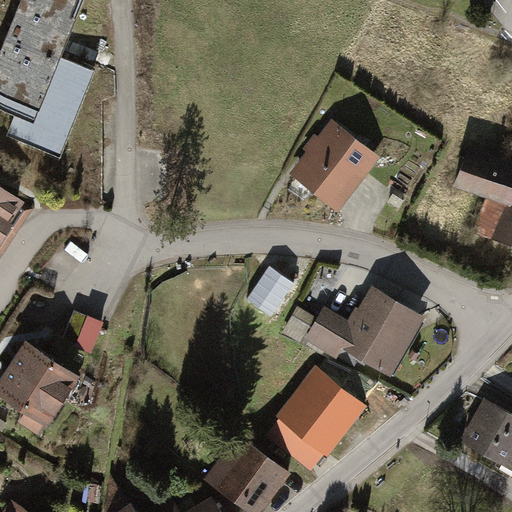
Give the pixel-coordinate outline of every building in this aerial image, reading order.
[(83,0),(15,0),(0,30),(0,112),(10,117),(23,123),(56,56),(83,0)] [(96,75),(56,56),(23,123),(10,117),(0,135),(0,138),(52,164),(76,116),(96,75)] [(373,162),(326,125),(278,187),(326,223),(373,162)] [(511,155),(449,134),(437,170),(476,184),(463,221),(511,237),(511,155)] [(0,241),(20,209),(0,196),(0,241)] [(273,314),(297,279),(273,262),(248,296),(273,314)] [(420,324),(371,293),(349,327),(321,309),(301,339),(379,388),(420,324)] [(98,346),(105,315),(76,309),(69,339),(98,346)] [(59,391),(14,356),(0,373),(0,413),(26,434),(59,391)] [(367,404),(322,375),(277,444),(322,473),(347,435),(367,404)] [(511,413),(488,398),(472,423),(457,446),(511,480),(511,413)] [(291,477),(245,446),(213,493),(240,511),(267,511),(275,501),(291,477)] [(208,511),(196,492),(163,511),(208,511)] [(127,511),(119,497),(95,511),(127,511)]
